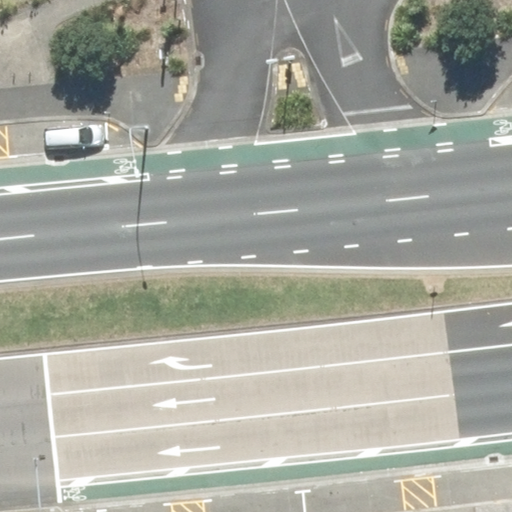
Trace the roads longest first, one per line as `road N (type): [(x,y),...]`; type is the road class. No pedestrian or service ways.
road 1 (primary): [(511,398),(0,444)]
road 2 (primary): [(0,241),(511,210)]
